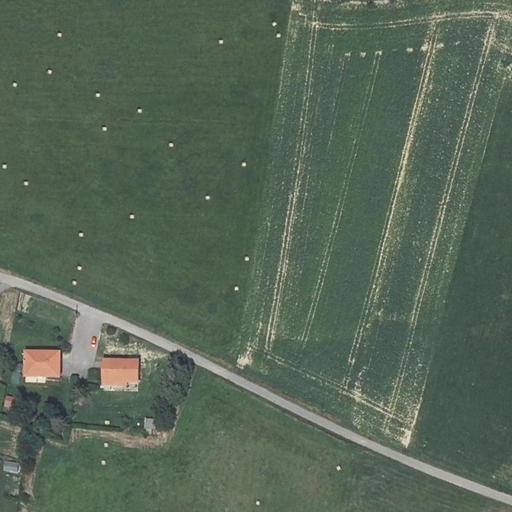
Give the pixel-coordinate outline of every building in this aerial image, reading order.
[(34,351),(29,375),(63,381),(67,358),(34,351)] [(111,373),(107,395),(141,401),(145,380),(111,373)] [(12,408),(14,397),(6,396),(4,407),(12,408)] [(144,433),(154,434),(155,419),(145,418),(144,433)] [(5,461),(3,471),(17,473),(19,464),(5,461)]
